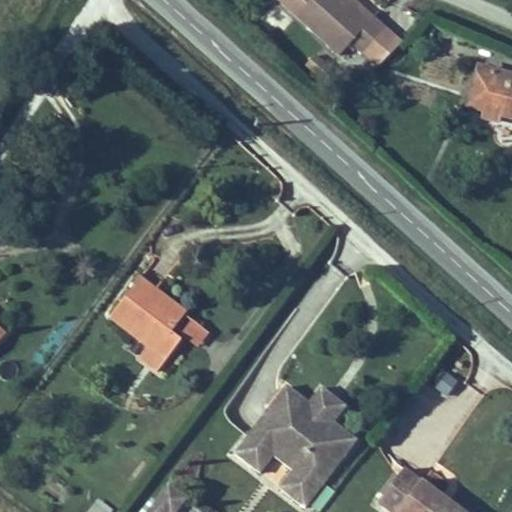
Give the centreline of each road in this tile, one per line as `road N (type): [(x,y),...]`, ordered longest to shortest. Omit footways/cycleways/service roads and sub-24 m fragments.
road 1 (tertiary): [(511,311),(164,0)]
road 2 (unknown): [(0,174),(114,0)]
